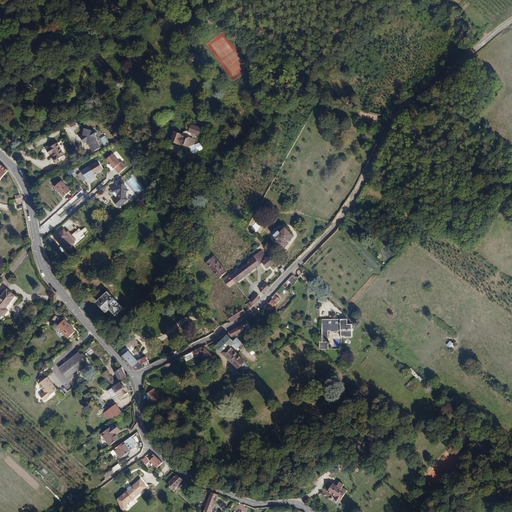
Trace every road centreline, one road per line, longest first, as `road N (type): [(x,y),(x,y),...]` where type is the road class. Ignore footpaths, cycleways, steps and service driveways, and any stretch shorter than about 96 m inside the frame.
road 1 (unclassified): [(511,23),(391,116),(347,211),(249,313),(132,378)]
road 2 (unclassified): [(0,154),(25,187),(48,274),(132,378)]
road 3 (unclassified): [(132,378),(146,440),(170,466),(198,485),(310,511)]
